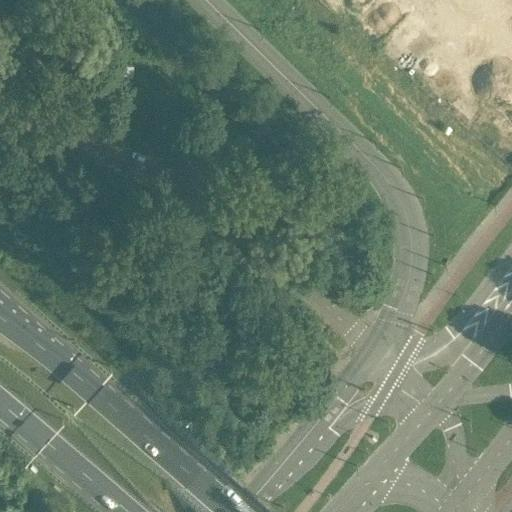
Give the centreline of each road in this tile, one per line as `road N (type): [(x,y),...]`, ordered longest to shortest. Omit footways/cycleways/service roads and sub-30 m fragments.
road 1 (trunk): [(228,511),(28,329)]
road 2 (tertiary): [(511,311),(369,484)]
road 3 (trunk): [(0,399),(125,511)]
